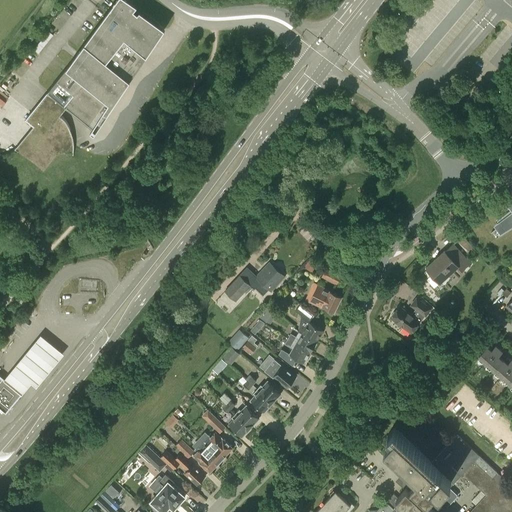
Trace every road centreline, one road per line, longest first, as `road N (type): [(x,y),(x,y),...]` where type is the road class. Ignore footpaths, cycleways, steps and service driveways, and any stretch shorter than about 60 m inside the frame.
road 1 (primary): [(0,457),(325,50)]
road 2 (residential): [(213,511),(312,404),(389,250),(458,177)]
road 3 (tertiary): [(458,177),(413,124),(325,50)]
road 4 (residential): [(325,50),(275,19),(205,18),(168,0)]
